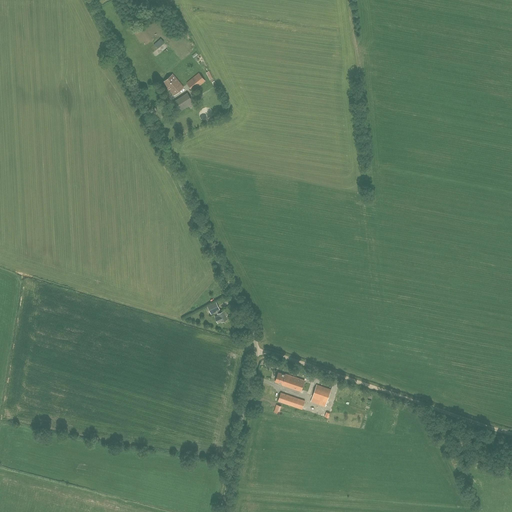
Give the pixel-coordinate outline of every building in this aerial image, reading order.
[(157,49),(164,42),(161,38),(154,45),(157,49)] [(193,91),(205,81),(199,73),(187,83),(193,91)] [(173,74),(163,82),(174,95),(184,87),(180,83),(179,83),(178,82),(179,81),(173,74)] [(209,309),(211,314),(219,310),(216,305),(209,309)] [(218,314),(218,316),(215,317),(218,323),(221,321),(222,322),(228,319),(227,316),(227,315),(225,310),(218,314)] [(304,380),(286,374),(286,375),(278,372),(275,381),(283,384),(282,385),(301,391),(304,380)] [(331,389),(317,384),(312,398),(326,404),(331,389)] [(278,401),(302,409),(305,401),(281,393),(278,401)]
